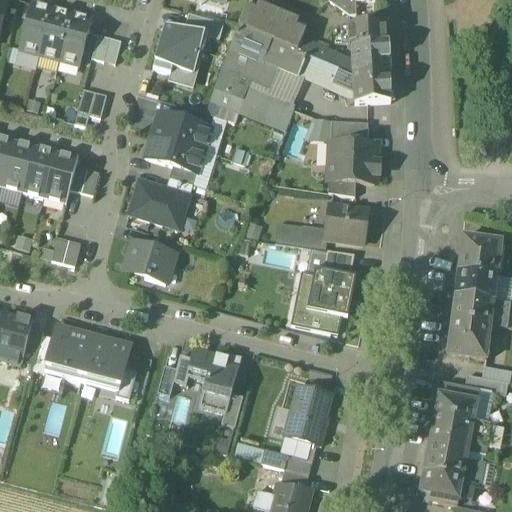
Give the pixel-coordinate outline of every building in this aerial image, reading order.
[(51,14),(31,8),(19,55),(39,60),(51,14)] [(278,17),(258,8),(255,15),(245,11),(237,32),(267,44),(278,17)] [(71,19),(51,14),(39,60),(59,65),(71,19)] [(298,25),(278,17),(267,44),(296,57),(302,44),(305,35),(296,31),(298,25)] [(188,18),(184,34),(206,40),(218,44),(222,28),(188,18)] [(91,24),(71,19),(59,65),(79,71),(91,24)] [(184,34),(164,28),(152,74),(169,79),(168,87),(193,93),(206,40),(184,34)] [(386,29),(343,33),(345,54),(351,53),(351,66),(352,82),(388,78),(386,29)] [(248,91),(250,85),(267,92),(275,72),(297,82),(301,74),(306,62),(296,57),(267,44),(237,32),(213,94),(243,104),(248,91)] [(109,43),(97,40),(91,63),(103,66),(109,43)] [(120,46),(109,43),(103,66),(114,69),(120,46)] [(351,66),(302,44),(296,57),(306,62),(352,82),(351,66)] [(352,82),(306,62),(301,74),(314,80),(314,81),(345,96),(346,102),(354,102),(352,82)] [(388,78),(352,82),(354,102),(354,110),(390,106),(390,78),(388,78)] [(243,104),(238,118),(285,135),(294,111),(248,91),(243,104)] [(238,118),(243,104),(213,94),(208,108),(238,118)] [(76,117),(88,121),(95,98),(82,95),(76,117)] [(106,101),(95,98),(88,121),(100,124),(106,101)] [(213,121),(190,114),(186,125),(209,133),(213,121)] [(186,125),(159,117),(152,140),(202,156),(209,133),(186,125)] [(368,128),(331,126),(330,148),(366,150),(368,128)] [(202,156),(152,140),(145,163),(172,172),(195,179),(202,156)] [(12,146),(0,142),(0,192),(0,193),(12,146)] [(34,152),(12,146),(0,193),(22,198),(34,152)] [(366,150),(330,148),(328,186),(355,187),(374,188),(375,180),(378,180),(378,167),(375,167),(376,150),(366,150)] [(34,152),(22,198),(43,204),(55,157),(34,152)] [(77,163),(55,157),(43,204),(65,210),(69,195),(75,172),(77,163)] [(87,175),(75,172),(69,195),(81,198),(87,175)] [(195,179),(172,172),(169,183),(192,190),(195,179)] [(98,178),(87,175),(81,198),(92,201),(98,178)] [(192,190),(169,183),(165,194),(188,201),(192,190)] [(165,194),(139,186),(128,219),(178,235),(188,201),(165,194)] [(355,187),(328,186),(327,198),(354,202),(355,187)] [(366,216),(329,211),(325,241),(325,244),(327,245),(362,249),(366,216)] [(261,231),(250,227),(245,240),(256,244),(261,231)] [(301,231),(278,228),(274,248),(299,252),(299,251),(325,255),(327,245),(325,244),(325,241),(301,237),(301,231)] [(178,248),(154,240),(151,252),(174,259),(178,248)] [(501,246),(462,241),(458,275),(493,280),(496,281),(501,246)] [(68,246),(57,243),(51,266),(62,269),(68,246)] [(80,249),(68,246),(62,269),(74,272),(80,249)] [(151,252),(134,247),(126,273),(145,279),(144,283),(165,290),(174,259),(151,252)] [(327,257),(323,276),(350,281),(354,260),(327,257)] [(323,276),(315,274),(313,280),(306,314),(342,322),(347,323),(355,282),(350,281),(323,276)] [(493,280),(458,276),(455,300),(489,305),(493,280)] [(342,322),(306,314),(313,280),(301,277),(290,331),(338,340),(342,322)] [(489,305),(455,300),(451,325),(486,330),(489,305)] [(507,307),(489,305),(486,330),(489,330),(504,332),(507,307)] [(0,365),(19,371),(20,367),(30,332),(32,325),(0,316),(0,365)] [(451,325),(446,360),(485,365),(489,330),(486,330),(451,325)] [(93,341),(56,331),(53,344),(44,378),(81,388),(93,341)] [(34,370),(42,341),(43,336),(30,332),(20,367),(34,370)] [(34,370),(32,375),(44,378),(53,344),(42,341),(34,370)] [(131,351),(93,341),(81,388),(118,398),(124,375),(131,351)] [(193,354),(191,363),(179,360),(176,375),(173,387),(185,391),(188,382),(205,387),(198,412),(223,419),(225,420),(231,399),(239,367),(193,354)] [(511,376),(484,371),(482,383),(508,388),(510,388),(511,376)] [(176,375),(164,372),(157,399),(169,402),(173,387),(176,375)] [(136,378),(124,375),(117,403),(128,406),(136,378)] [(482,383),(466,380),(464,392),(479,395),(491,398),(506,401),(508,388),(482,383)] [(464,392),(443,388),(440,401),(447,402),(447,401),(460,403),(460,404),(475,408),(476,408),(479,395),(464,392)] [(330,401),(298,392),(285,441),(320,450),(325,431),(322,430),(330,401)] [(242,402),(231,399),(225,420),(223,419),(221,429),(234,433),(242,402)] [(440,401),(439,400),(435,419),(471,426),(475,408),(460,404),(460,403),(447,401),(447,402),(440,401)] [(471,426),(435,419),(430,449),(467,456),(472,427),(471,426)] [(491,430),(473,426),(467,456),(485,460),(487,451),(499,454),(503,433),(491,431),(491,430)] [(229,447),(218,444),(215,455),(226,458),(229,447)] [(467,456),(430,449),(424,478),(461,485),(462,485),(466,463),(467,456)] [(311,467),(287,461),(283,475),(307,482),(311,467)] [(483,467),(466,463),(462,485),(475,488),(478,489),(483,467)] [(307,482),(283,475),(280,490),(297,494),(298,491),(305,493),(307,482)] [(424,478),(420,497),(430,499),(430,500),(445,503),(445,502),(457,504),(461,485),(424,478)] [(475,488),(462,485),(461,485),(457,504),(471,507),(475,488)] [(280,490),(274,488),(272,500),(271,501),(273,501),(270,511),(308,511),(313,495),(305,493),(298,491),(297,494),(280,490)] [(272,500),(257,496),(252,511),(270,511),(273,501),(271,501),(272,500)] [(457,504),(445,502),(445,503),(430,500),(429,506),(454,511),(455,511),(456,511),(457,504)]
